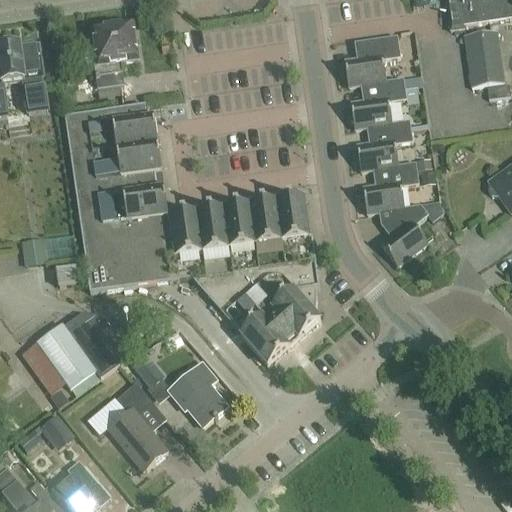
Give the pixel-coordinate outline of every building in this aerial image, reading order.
[(445,0),(450,34),(465,31),(464,29),(511,21),(511,0),(506,0),(504,0),(445,0)] [(122,66),(138,64),(133,28),(89,34),(91,52),(93,52),(96,69),(94,69),(95,81),(96,80),(98,93),(124,89),(122,77),(123,76),(122,66)] [(497,34),(464,39),(471,90),(504,86),(497,34)] [(357,63),(345,65),(349,92),(360,90),(360,89),(386,85),(385,85),(382,64),(400,62),(397,40),(354,46),(357,63)] [(0,121),(8,120),(4,96),(1,97),(0,91),(0,87),(1,87),(2,89),(24,86),(28,117),(48,115),(44,91),(42,91),(41,81),(43,81),(39,50),(21,53),(21,51),(18,51),(17,49),(14,45),(12,44),(8,44),(3,45),(1,47),(0,50),(0,121)] [(363,106),(351,107),(355,134),(366,132),(366,131),(392,127),(391,127),(388,107),(406,104),(403,83),(386,85),(360,89),(360,90),(363,106)] [(509,88),(487,90),(489,103),(510,100),(509,88)] [(147,123),(145,108),(132,110),(64,120),(86,266),(85,266),(90,297),(179,284),(191,282),(316,264),(312,242),(309,242),(304,203),(168,222),(154,122),(147,123)] [(369,148),(357,150),(361,176),(373,174),(373,173),(378,172),(397,169),(395,149),(412,146),(409,125),(392,127),(366,131),(366,132),(369,148)] [(399,163),(414,161),(413,147),(397,149),(399,163)] [(431,164),(417,166),(418,176),(432,174),(431,164)] [(375,190),(363,192),(367,218),(379,217),(379,216),(404,212),(401,191),(418,188),(415,167),(397,169),(378,172),(373,173),(373,174),(375,190)] [(511,169),(489,186),(490,188),(489,189),(488,194),(488,195),(491,199),(497,200),(498,199),(511,217),(511,216),(511,169)] [(426,203),(438,200),(435,186),(423,189),(426,203)] [(379,216),(379,217),(380,228),(391,242),(381,249),(397,270),(427,248),(414,230),(428,219),(433,226),(443,218),(439,207),(421,209),(404,212),(379,216)] [(44,251),(25,254),(27,269),(46,266),(44,251)] [(290,296),(316,292),(320,292),(316,264),(191,282),(241,339),(258,324),(276,309),(290,296)] [(59,291),(65,290),(71,290),(78,289),(75,271),(57,274),(59,291)] [(276,309),(303,340),(321,325),(316,319),(317,300),(316,292),(290,296),(276,309)] [(258,324),(286,355),(303,340),(276,309),(258,324)] [(99,383),(130,361),(102,322),(101,320),(82,318),(64,331),(62,329),(37,346),(70,394),(95,377),(99,383)] [(241,340),(268,370),(286,355),(258,324),(241,339),(241,340)] [(151,390),(160,383),(161,382),(143,361),(134,369),(151,390)] [(203,431),(227,411),(209,389),(216,384),(202,367),(169,395),(180,408),(183,406),(203,431)] [(146,473),(167,456),(136,419),(151,407),(136,388),(117,404),(128,417),(108,433),(134,464),(137,461),(146,473)] [(310,511),(325,511),(389,465),(351,413),(277,467),(310,511)] [(176,434),(167,440),(181,458),(189,452),(176,434)] [(71,479),(52,495),(66,511),(97,511),(99,511),(87,496),(98,487),(79,465),(67,474),(71,479)] [(3,498),(14,511),(66,511),(52,495),(49,491),(37,501),(40,506),(36,510),(16,487),(3,498)]
